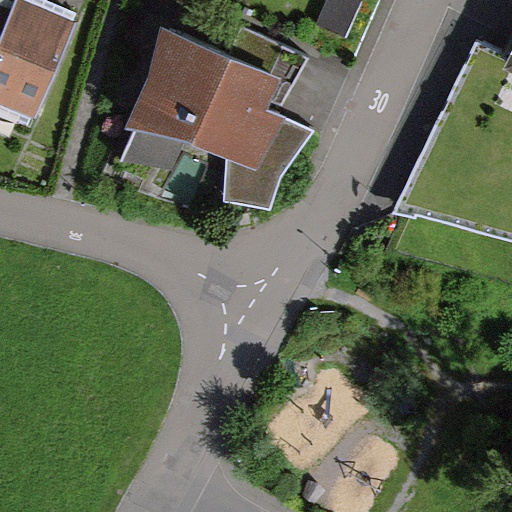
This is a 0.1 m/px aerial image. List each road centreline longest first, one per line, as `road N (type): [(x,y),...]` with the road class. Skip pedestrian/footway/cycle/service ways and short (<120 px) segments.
road 1 (residential): [(434,0),(325,194),(251,306)]
road 2 (residential): [(251,306),(151,251),(0,209)]
road 3 (track): [(271,277),(362,306),(463,382)]
road 4 (residential): [(251,306),(163,482)]
